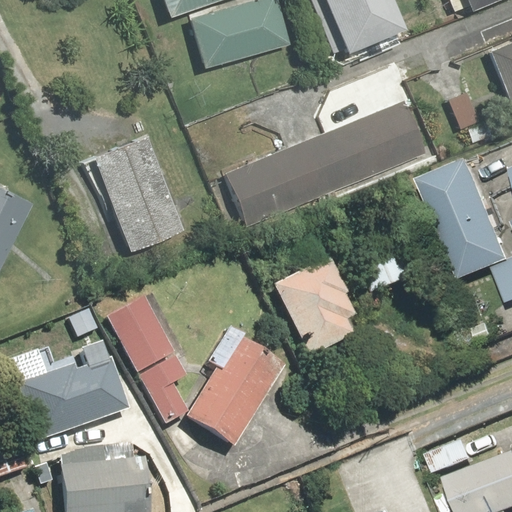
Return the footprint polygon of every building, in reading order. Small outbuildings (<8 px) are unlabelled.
[(158,0),(164,16),(212,0),(158,0)] [(271,0),(233,0),(185,12),(199,67),(283,45),(271,0)] [(386,0),(315,0),(336,48),(396,23),(386,0)] [(511,37),(485,49),(511,114),(511,37)] [(457,86),(438,97),(454,125),(473,114),(457,86)] [(221,173),(243,225),(422,151),(401,99),(221,173)] [(140,134),(87,155),(124,250),(178,229),(140,134)] [(511,250),(477,161),(424,182),(463,281),(511,261),(511,250)] [(0,261),(29,203),(0,188),(0,261)] [(395,231),(347,249),(364,296),(413,278),(395,231)] [(328,259),(268,289),(306,362),(351,338),(343,322),(351,318),(341,297),(346,294),(328,259)] [(162,427),(183,415),(179,421),(230,452),(282,368),(238,342),(242,336),(224,326),(201,365),(210,370),(185,412),(170,386),(186,377),(142,299),(103,321),(162,427)] [(13,383),(34,442),(127,409),(109,358),(74,370),(71,362),(13,383)] [(98,462),(54,466),(58,511),(149,511),(144,458),(131,459),(128,430),(95,433),(98,462)] [(0,440),(0,475),(21,466),(8,437),(0,440)] [(461,442),(423,458),(431,477),(469,461),(461,442)] [(511,511),(511,456),(450,480),(462,511),(511,511)]
